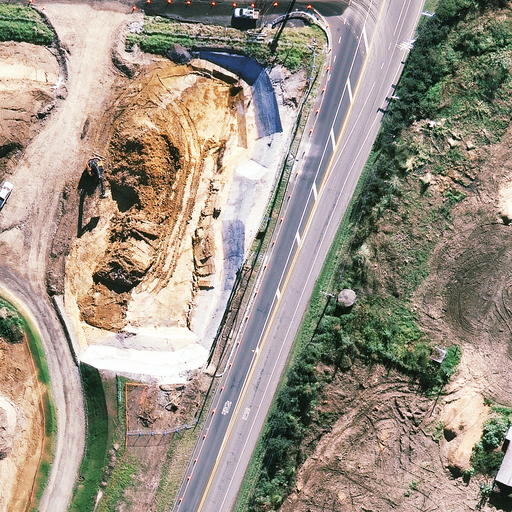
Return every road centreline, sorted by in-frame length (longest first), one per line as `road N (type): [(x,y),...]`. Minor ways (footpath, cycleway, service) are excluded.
road 1 (motorway): [(511,64),(241,100),(0,107)]
road 2 (secondary): [(97,476),(216,0)]
road 3 (motorway): [(0,37),(401,0)]
